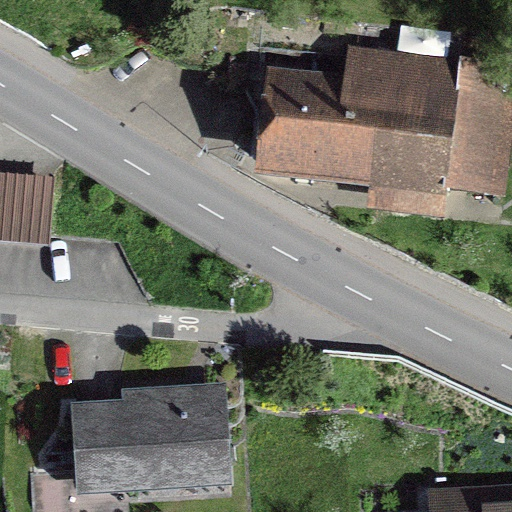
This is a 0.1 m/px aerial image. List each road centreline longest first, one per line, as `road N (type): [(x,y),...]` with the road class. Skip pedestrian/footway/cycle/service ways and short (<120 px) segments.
road 1 (tertiary): [(349,288),(0,83)]
road 2 (residential): [(349,288),(319,312),(269,329),(0,312)]
road 3 (tertiary): [(511,368),(349,288)]
